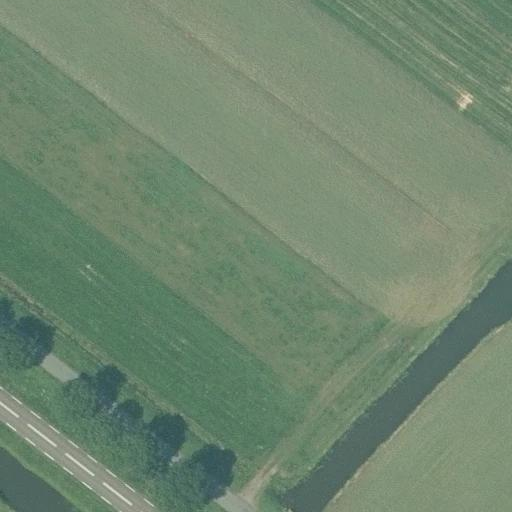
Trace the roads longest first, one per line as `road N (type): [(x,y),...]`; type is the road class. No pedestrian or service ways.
road 1 (unclassified): [(242,511),(0,324)]
road 2 (secondary): [(137,511),(0,406)]
